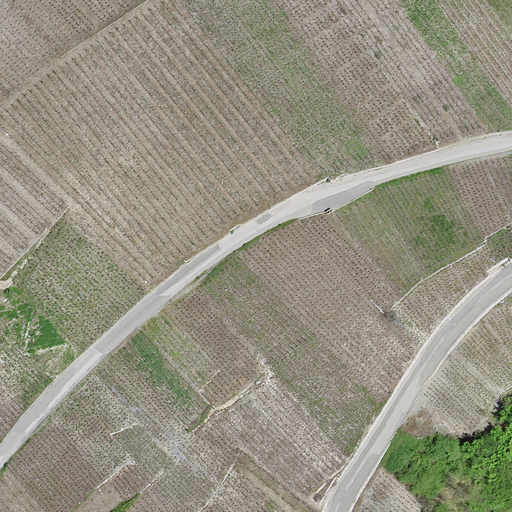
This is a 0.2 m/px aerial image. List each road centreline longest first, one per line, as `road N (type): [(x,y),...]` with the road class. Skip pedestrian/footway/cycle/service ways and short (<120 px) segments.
road 1 (track): [(0,454),(155,299),(288,211),(343,188),(511,147)]
road 2 (track): [(330,511),(443,333),(511,276)]
